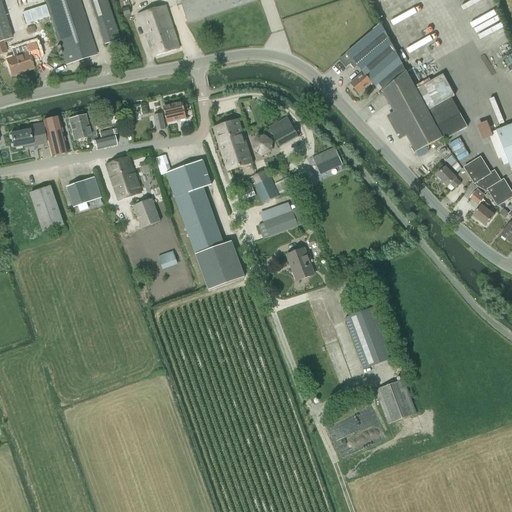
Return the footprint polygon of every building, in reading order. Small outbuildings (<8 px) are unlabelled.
[(0,0),(0,42),(4,41),(12,38),(0,0)] [(96,56),(78,0),(44,0),(66,66),(96,56)] [(118,40),(105,0),(88,0),(103,45),(118,40)] [(179,0),(187,23),(257,0),(179,0)] [(153,57),(179,49),(165,7),(137,16),(153,57)] [(127,8),(121,10),(123,16),(125,15),(129,14),(130,14),(128,8),(127,8)] [(380,24),(373,29),(339,60),(345,67),(350,64),(354,69),(357,66),(363,73),(350,84),(358,94),(371,83),(375,87),(402,64),(380,24)] [(32,29),(28,31),(30,38),(34,36),(34,35),(39,34),(38,29),(33,31),(32,29)] [(11,76),(33,69),(28,54),(22,55),(21,54),(12,56),(13,58),(6,61),(11,76)] [(415,152),(441,138),(405,72),(382,92),(415,152)] [(444,140),(467,127),(451,98),(428,110),(444,140)] [(183,106),(183,103),(163,107),(167,123),(186,119),(184,111),(188,110),(187,105),(183,106)] [(162,114),(160,114),(154,116),(157,132),(165,130),(162,114)] [(88,126),(88,125),(87,125),(85,116),(68,120),(72,137),(79,135),(77,131),(84,129),(83,127),(88,126)] [(43,122),(51,157),(67,153),(60,126),(58,118),(51,120),(43,122)] [(298,137),(287,118),(268,128),(279,148),(298,137)] [(238,120),(214,128),(228,171),(252,164),(238,120)] [(27,126),(28,131),(10,134),(13,149),(31,145),(31,147),(38,146),(46,145),(42,124),(27,126)] [(79,135),(72,137),(73,142),(96,136),(93,124),(88,125),(88,126),(83,127),(84,129),(77,131),(79,135)] [(511,169),(511,168),(511,124),(489,134),(497,155),(500,154),(504,165),(509,163),(511,169)] [(335,148),(313,158),(320,174),(342,165),(335,148)] [(105,164),(118,200),(141,192),(128,156),(105,164)] [(488,174),(478,158),(462,168),(472,184),(473,183),(475,186),(485,192),(486,191),(496,206),(511,196),(502,180),(499,182),(492,171),(488,174)] [(166,174),(195,255),(223,245),(203,189),(211,186),(202,161),(166,174)] [(454,189),(460,183),(456,178),(445,167),(436,175),(447,187),(450,184),(454,189)] [(263,204),(279,196),(267,171),(252,178),(252,179),(246,181),(249,186),(254,184),(263,204)] [(295,175),(284,180),(289,189),(299,184),(295,175)] [(86,204),(101,198),(94,178),(66,188),(73,208),(78,206),(80,211),(88,209),(86,204)] [(283,181),(274,185),(279,195),(287,191),(283,181)] [(50,187),(30,194),(43,232),(63,225),(50,187)] [(242,201),(255,196),(252,188),(239,193),(242,201)] [(478,205),(483,198),(474,192),(469,198),(478,205)] [(142,229),(161,222),(152,199),(133,206),(142,229)] [(494,215),(488,211),(486,209),(489,205),(484,201),(481,205),(472,216),(485,226),(494,215)] [(503,209),(500,214),(505,218),(507,215),(509,213),(503,209)] [(293,213),(259,226),(264,240),(298,227),(293,213)] [(511,243),(511,241),(511,220),(500,234),(511,243)] [(232,242),(223,245),(195,255),(208,291),(245,277),(232,242)] [(313,276),(303,249),(287,256),(290,266),(292,265),(298,281),(313,276)] [(177,263),(175,256),(174,252),(159,257),(162,268),(177,263)] [(364,369),(395,358),(377,307),(345,319),(364,369)] [(403,381),(388,386),(375,391),(388,425),(416,415),(403,381)]
